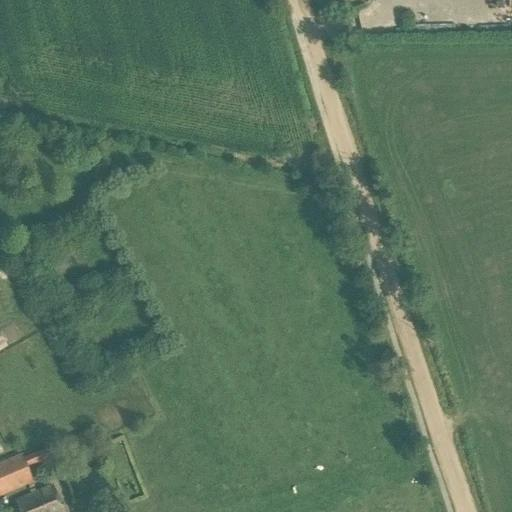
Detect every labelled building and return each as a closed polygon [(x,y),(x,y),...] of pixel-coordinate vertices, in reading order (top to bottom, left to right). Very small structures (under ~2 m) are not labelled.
[(35,119),(18,130),(38,159),(55,148),(35,119)] [(73,235),(40,251),(50,270),(82,254),(73,235)] [(90,345),(124,330),(115,310),(81,326),(90,345)] [(0,332),(0,351),(8,347),(0,332)] [(46,449),(22,458),(27,470),(51,461),(46,449)] [(21,455),(0,464),(0,496),(32,483),(27,470),(22,458),(21,455)] [(63,511),(54,487),(16,501),(20,511),(63,511)]
